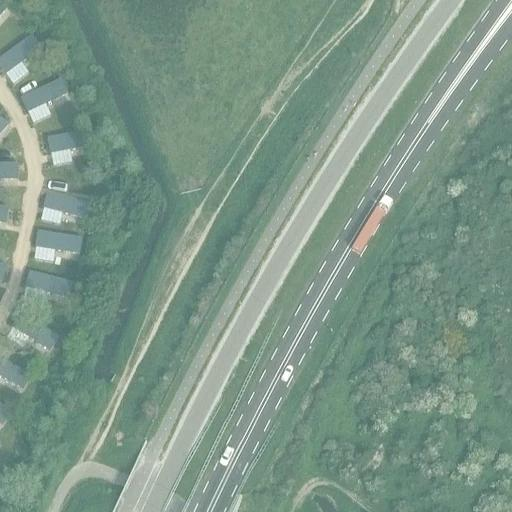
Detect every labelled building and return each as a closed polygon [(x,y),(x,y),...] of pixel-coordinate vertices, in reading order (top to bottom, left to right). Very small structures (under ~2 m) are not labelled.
[(31,37),(0,60),(0,69),(5,76),(41,50),(31,37)] [(61,81),(21,100),(27,114),(67,96),(61,81)] [(91,132),(47,140),(50,156),(94,148),(91,132)] [(17,165),(0,165),(0,181),(17,181),(17,165)] [(47,194),(43,210),(86,221),(90,205),(47,194)] [(38,233),(35,249),(79,256),(81,240),(38,233)] [(29,274),(25,289),(68,300),(72,284),(29,274)] [(21,316),(12,329),(49,353),(58,339),(21,316)] [(0,360),(0,378),(23,391),(30,377),(0,360)] [(0,406),(0,425),(2,427),(11,413),(0,406)]
